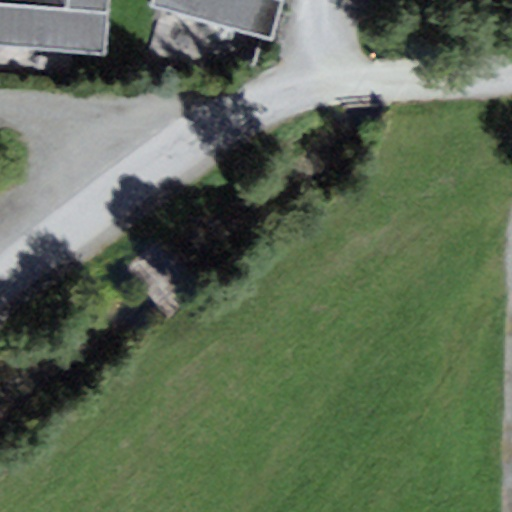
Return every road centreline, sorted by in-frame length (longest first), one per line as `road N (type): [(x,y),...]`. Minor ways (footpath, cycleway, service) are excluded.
road 1 (track): [(0,105),(217,114),(325,87),(511,66)]
road 2 (track): [(217,114),(0,284)]
